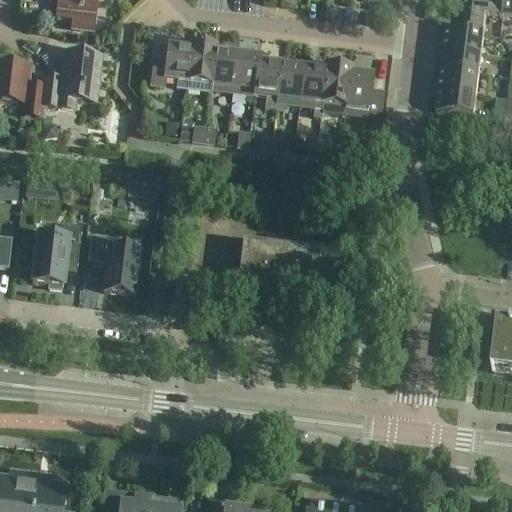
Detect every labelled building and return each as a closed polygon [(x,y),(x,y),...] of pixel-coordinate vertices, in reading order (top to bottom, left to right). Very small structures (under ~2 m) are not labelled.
[(93,28),(96,0),(57,0),(55,23),(93,28)] [(502,20),(504,0),(464,0),(463,15),(486,18),(502,20)] [(511,21),(511,0),(504,0),(502,20),(511,21)] [(481,58),(486,18),(463,15),(461,32),(452,31),(453,23),(440,21),(438,31),(445,32),(444,44),(437,43),(436,52),(481,58)] [(259,65),(259,60),(214,55),(215,51),(167,45),(165,64),(153,62),(149,90),(164,91),(165,85),(175,86),(174,91),(208,95),(244,100),(244,105),(253,106),(254,101),(264,102),(263,112),(274,113),(274,114),(283,115),(284,110),(313,113),(313,118),(312,121),(320,122),(321,114),(322,114),(323,109),(343,112),(342,119),(379,124),(382,95),(370,94),(372,75),(323,69),(323,73),(259,65)] [(478,78),(481,58),(436,52),(435,61),(442,62),(440,73),(478,78)] [(42,89),(40,109),(41,110),(42,110),(57,111),(58,102),(75,104),(95,106),(101,59),(62,54),(59,82),(44,80),(43,80),(42,89)] [(0,104),(23,107),(22,119),(40,121),(41,110),(40,109),(42,89),(27,87),(29,69),(0,65),(0,104)] [(476,98),(478,78),(440,73),(439,85),(432,84),(431,93),(476,98)] [(473,120),(476,98),(431,93),(430,102),(437,103),(436,115),(473,120)] [(503,136),(505,123),(488,121),(487,134),(503,136)] [(179,126),(165,125),(163,138),(177,139),(179,126)] [(54,127),(40,130),(42,144),(57,141),(54,127)] [(30,128),(17,134),(22,148),(36,142),(30,128)] [(192,131),(190,146),(190,148),(213,150),(215,132),(192,129),(192,131)] [(190,146),(192,131),(180,130),(178,144),(190,146)] [(248,155),(248,153),(250,137),(237,135),(235,153),(248,155)] [(280,159),(281,157),(283,141),(260,138),(258,156),(280,159)] [(326,164),(326,163),(328,146),(305,143),(303,162),(326,164)] [(377,169),(378,155),(358,152),(356,166),(377,169)] [(25,185),(24,201),(33,202),(34,186),(25,185)] [(9,186),(7,204),(16,205),(18,187),(9,186)] [(37,239),(31,287),(49,289),(48,293),(60,294),(60,290),(62,290),(63,274),(75,276),(81,231),(62,228),(60,242),(37,239)] [(90,240),(86,266),(106,268),(102,295),(133,299),(139,254),(110,251),(111,243),(90,240)] [(0,271),(7,272),(11,243),(0,241),(0,271)] [(334,308),(340,258),(241,245),(235,295),(334,308)] [(177,271),(174,295),(178,296),(184,296),(187,272),(181,272),(177,271)] [(511,330),(498,329),(492,376),(511,378),(511,330)] [(60,511),(64,488),(0,479),(0,511),(60,511)] [(103,494),(100,511),(180,511),(181,511),(176,511),(177,503),(176,503),(166,502),(150,500),(119,496),(103,494)]
